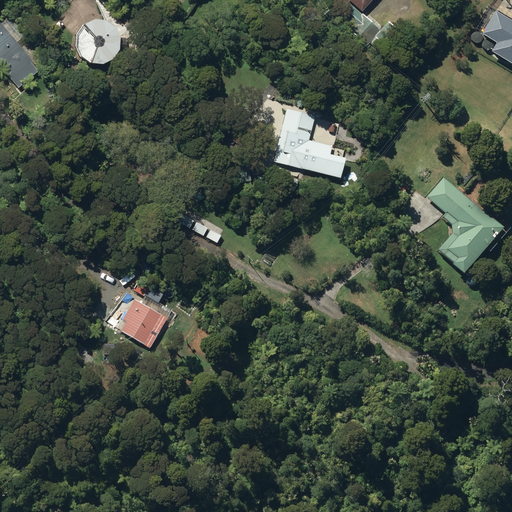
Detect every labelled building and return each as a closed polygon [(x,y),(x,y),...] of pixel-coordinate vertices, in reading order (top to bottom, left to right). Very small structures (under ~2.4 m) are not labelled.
[(353,0),(363,9),(370,0),(353,0)] [(370,41),(382,53),(402,32),(389,20),(381,29),(363,12),(362,13),(352,3),(343,13),(353,22),(348,27),(368,44),(370,41)] [(511,17),(497,8),(484,31),(498,40),(493,49),(511,60),(511,17)] [(91,60),(104,62),(114,56),(120,47),(121,36),(117,24),(107,17),(95,16),(84,22),(77,32),(76,43),(81,54),(91,60)] [(0,64),(19,86),(39,70),(31,60),(33,59),(1,21),(0,21),(0,64)] [(274,160),(342,177),(346,156),(331,153),(333,144),(309,139),(315,115),(287,108),(274,160)] [(227,163),(231,184),(252,180),(248,159),(227,163)] [(456,266),(468,275),(507,229),(445,178),(428,197),(447,213),(445,217),(455,225),(455,234),(441,251),(458,264),(456,266)] [(393,186),(395,198),(408,197),(407,185),(393,186)] [(87,298),(97,307),(103,299),(93,291),(87,298)] [(121,330),(146,343),(163,313),(135,297),(123,318),(127,320),(121,330)]
